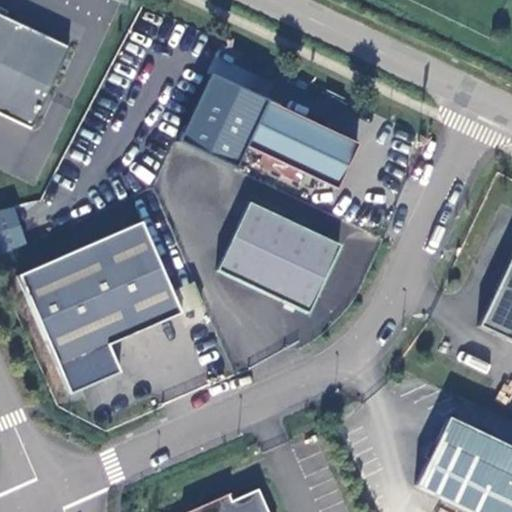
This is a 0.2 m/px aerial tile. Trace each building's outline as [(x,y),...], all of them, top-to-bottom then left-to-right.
[(0,115),(30,130),(68,48),(0,15),(0,115)] [(356,146),(265,103),(244,148),(334,191),(356,146)] [(12,204),(0,208),(0,254),(28,244),(12,204)] [(246,204),(214,272),(306,315),(338,248),(246,204)] [(15,277),(66,396),(117,374),(106,346),(178,315),(139,224),(15,277)] [(511,250),(475,328),(511,345),(511,250)] [(511,511),(511,449),(446,418),(414,486),(467,511),(511,511)] [(264,511),(255,491),(228,502),(225,496),(187,511),(264,511)]
